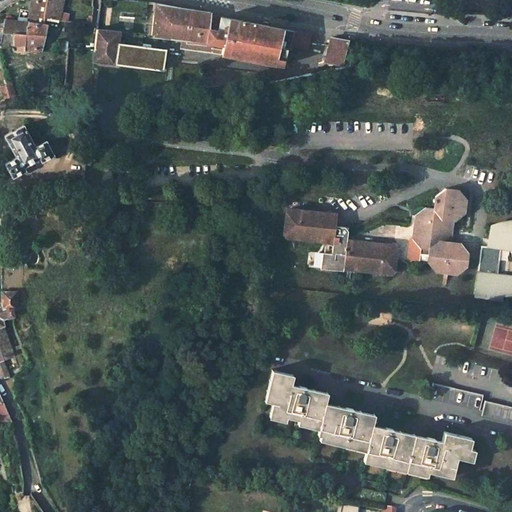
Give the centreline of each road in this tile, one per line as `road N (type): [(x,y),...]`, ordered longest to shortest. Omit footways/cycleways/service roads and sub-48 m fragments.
road 1 (track): [(11,261),(58,404),(69,500),(87,480),(127,350),(152,318),(236,265),(239,217),(231,207),(60,194),(50,188),(46,166)]
road 2 (trunk): [(511,356),(0,227)]
road 3 (trunk): [(0,301),(279,347),(511,400)]
road 4 (tertiary): [(511,38),(362,24),(266,0)]
road 5 (residential): [(0,388),(50,511)]
